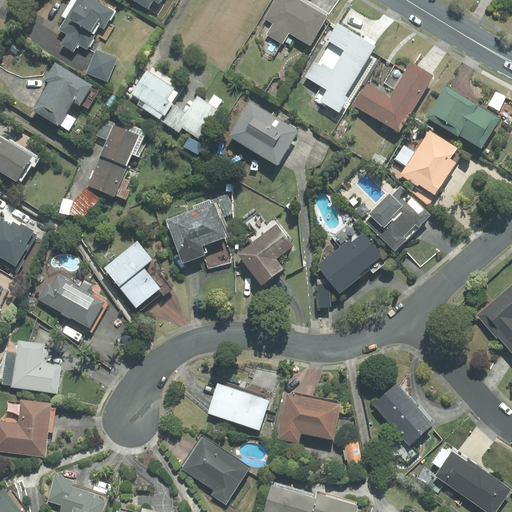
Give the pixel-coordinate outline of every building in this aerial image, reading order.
[(106,29),(114,16),(86,0),(79,0),(60,34),(65,36),(58,48),(72,56),(77,48),(87,54),(94,42),(90,39),(99,25),(106,29)] [(172,4),(164,0),(153,0),(145,14),(161,23),(172,4)] [(301,0),(273,0),(262,21),(273,27),(266,39),(283,48),(288,38),(306,48),(323,18),(299,4),(301,0)] [(312,65),(304,78),(325,91),(318,103),(339,117),(349,102),(343,98),(376,48),(338,23),(325,44),(339,54),(326,74),(312,65)] [(116,60),(94,52),(86,76),(108,84),(116,60)] [(93,89),(52,66),(43,82),(48,85),(30,116),(55,131),(58,127),(69,133),(76,122),(65,116),(71,105),(80,110),(93,89)] [(389,100),(363,85),(349,110),(398,139),(431,80),(408,66),(389,100)] [(148,67),(129,95),(138,101),(135,107),(160,123),(161,122),(171,106),(182,89),(148,67)] [(497,122),(445,88),(423,120),(476,155),(497,122)] [(183,114),(171,106),(161,122),(178,133),(180,130),(196,141),(216,110),(195,96),(183,114)] [(295,137),(249,106),(229,138),(273,168),(295,137)] [(113,127),(87,191),(74,204),(62,200),(58,215),(82,220),(105,198),(113,201),(114,198),(125,202),(128,194),(125,193),(129,183),(121,179),(130,157),(138,160),(148,135),(126,126),(124,132),(113,127)] [(428,206),(433,197),(453,166),(449,163),(457,151),(427,132),(400,176),(422,190),(416,199),(428,206)] [(0,178),(18,189),(30,171),(32,173),(40,161),(10,142),(6,148),(0,143),(0,178)] [(374,153),(369,160),(381,168),(385,161),(374,153)] [(393,256),(406,244),(402,240),(414,229),(417,233),(430,221),(399,188),(371,213),(363,205),(355,212),(365,223),(363,225),(393,256)] [(190,214),(166,221),(180,268),(204,261),(201,251),(225,244),(212,202),(188,209),(190,214)] [(276,262),(291,252),(286,245),(291,242),(276,219),(244,241),(248,248),(236,256),(259,290),(284,274),(276,262)] [(381,265),(360,236),(351,225),(333,238),(341,250),(314,270),(336,299),(381,265)] [(158,276),(152,281),(145,271),(151,267),(135,246),(102,271),(133,312),(156,294),(161,300),(171,292),(158,276)] [(34,301),(90,335),(108,304),(92,295),(89,300),(55,280),(50,289),(44,285),(34,301)] [(511,284),(474,318),(511,360),(511,284)] [(329,290),(326,286),(317,286),(317,311),(329,311),(329,290)] [(81,337),(64,326),(59,334),(75,345),(81,337)] [(18,344),(12,390),(56,395),(59,368),(41,366),(43,347),(18,344)] [(226,391),(215,387),(205,417),(258,435),(268,405),(264,404),(266,398),(228,386),(226,391)] [(396,387),(371,408),(408,451),(432,431),(396,387)] [(284,393),(275,442),(298,447),(300,438),(331,444),(339,404),(284,393)] [(2,418),(0,418),(0,453),(45,459),(51,406),(20,402),(19,416),(2,414),(2,418)] [(201,437),(179,470),(211,491),(209,495),(225,506),(250,469),(201,437)] [(433,464),(441,469),(434,480),(482,511),(496,511),(509,493),(475,471),(478,466),(445,445),(433,464)] [(81,492),(80,494),(70,492),(71,487),(53,482),(46,505),(60,509),(58,511),(104,511),(108,499),(81,492)] [(356,511),(358,507),(315,493),(312,502),(293,496),(294,491),(275,485),(274,489),(270,488),(262,511),(356,511)] [(25,511),(12,493),(7,497),(2,490),(0,491),(0,511),(25,511)]
